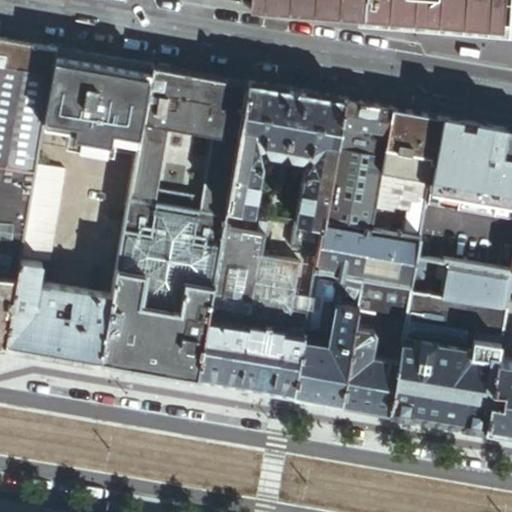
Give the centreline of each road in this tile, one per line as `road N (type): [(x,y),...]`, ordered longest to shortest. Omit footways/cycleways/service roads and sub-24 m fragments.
road 1 (tertiary): [(511,481),(0,393)]
road 2 (residential): [(24,0),(511,91)]
road 3 (tertiary): [(0,466),(277,511)]
